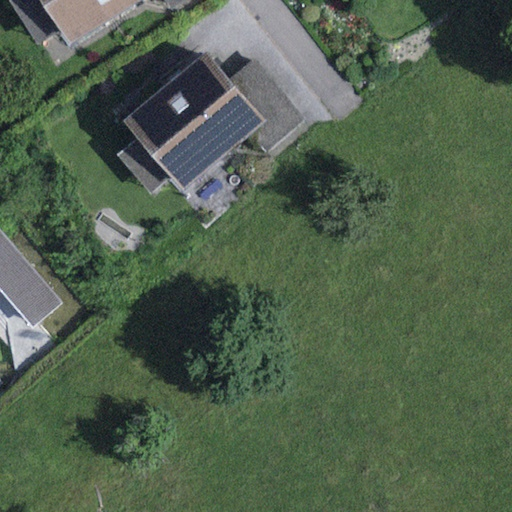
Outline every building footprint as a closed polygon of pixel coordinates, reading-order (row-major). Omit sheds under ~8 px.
[(69,31),(49,0),(17,0),(16,1),(43,46),(69,31)] [(49,0),(69,31),(80,48),(155,0),(49,0)] [(172,0),(180,10),(195,0),(172,0)] [(213,57),(138,121),(150,135),(184,175),(196,189),(271,124),(233,80),(213,57)] [(257,59),(233,80),(271,124),(286,141),(309,121),(257,59)] [(184,175),(150,135),(125,155),(158,196),(184,175)] [(0,281),(27,260),(0,225),(0,281)] [(0,281),(0,324),(19,344),(66,302),(27,260),(0,281)]
